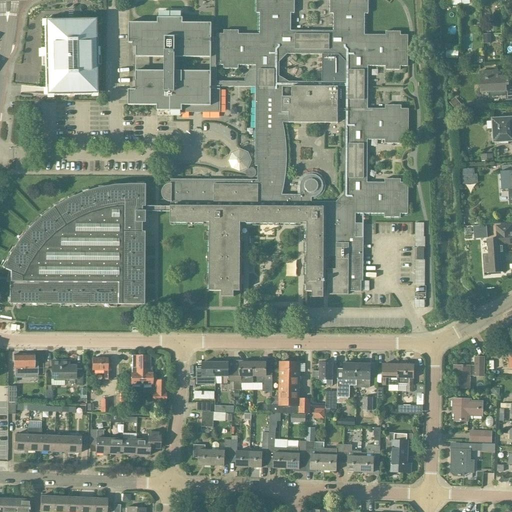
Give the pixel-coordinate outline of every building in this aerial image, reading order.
[(224,34),(216,34),(216,38),(212,38),(212,23),(183,23),(183,18),(158,17),(158,23),(129,22),(129,43),(133,43),(133,48),(136,48),(136,57),(165,57),(165,71),(136,71),(136,90),(129,90),(129,105),(133,105),(144,105),(157,105),(157,110),(218,111),(218,90),(221,90),(221,87),(256,87),(255,154),(255,166),(258,166),(258,169),(254,169),(253,169),(253,177),(254,177),(258,177),(258,180),(181,179),(181,180),(182,180),(182,184),(172,184),(169,184),(165,186),(163,189),(162,192),(162,196),(164,199),(167,201),(171,202),(171,223),(204,224),(204,222),(210,222),(209,291),(222,291),(222,297),(234,297),(234,291),(240,291),(241,223),(247,223),(247,224),(301,224),(301,223),(307,223),(307,292),(313,292),(313,297),(324,297),(324,291),(328,291),(328,294),(349,295),(349,292),(362,292),(362,283),(362,276),(362,244),(362,243),(362,224),(356,224),(356,214),(385,214),(385,217),(401,217),(401,214),(408,214),(409,183),(401,183),(401,179),(385,179),(385,182),(368,182),(368,140),(385,140),(385,144),(401,144),(401,140),(409,140),(409,109),(402,109),(402,105),(386,105),(385,109),(368,109),(368,66),(386,66),(386,70),(401,70),(401,66),(408,66),(408,35),(401,35),(401,31),(386,31),(386,35),(365,35),(365,14),(369,14),(368,0),(330,0),(330,14),(334,14),(334,31),(291,31),(291,13),(295,13),(294,0),(256,0),(256,13),(260,13),(260,34),(239,34),(239,30),(224,30),(224,34)] [(98,87),(98,65),(97,26),(96,18),(89,19),(89,18),(52,19),(52,20),(52,26),(45,27),(46,96),(90,95),(98,95),(98,87)] [(446,58),(459,58),(459,49),(446,49),(446,58)] [(497,71),(480,72),(481,93),(505,91),(506,100),(511,99),(511,79),(508,80),(508,77),(498,77),(497,71)] [(493,135),(492,137),(492,138),(493,139),(494,142),(501,142),(501,144),(508,144),(508,142),(511,141),(511,117),(492,119),(493,135)] [(511,165),(500,166),(502,190),(511,188),(511,165)] [(473,168),(462,169),(462,184),(477,183),(477,174),(474,174),(473,168)] [(10,281),(9,288),(9,304),(144,305),(144,231),(141,231),(142,222),(144,222),(144,210),(142,210),(142,206),(144,206),(145,185),(130,185),(115,187),(98,190),(83,195),(68,201),(54,209),(41,219),(29,230),(19,242),(10,254),(3,268),(10,273),(10,281)] [(511,229),(511,225),(497,226),(498,240),(487,240),(488,255),(484,255),(485,273),(506,271),(504,245),(511,244),(511,229)] [(39,364),(33,364),(33,355),(13,355),(13,368),(17,368),(17,376),(27,376),(27,374),(39,375),(39,364)] [(152,385),(152,384),(155,384),(155,393),(152,393),(152,402),(165,402),(165,394),(164,394),(164,381),(159,381),(159,380),(152,380),(152,374),(151,374),(151,368),(149,367),(149,356),(132,356),(132,374),(131,374),(131,380),(131,385),(152,385)] [(475,366),(470,366),(454,366),(454,389),(469,389),(470,373),(475,373),(475,376),(484,377),(484,358),(475,358),(475,366)] [(91,359),(91,371),(103,371),(103,381),(110,381),(110,368),(107,368),(107,359),(91,359)] [(64,378),(64,384),(74,384),(74,385),(83,385),(83,370),(69,370),(69,362),(49,362),(49,378),(51,378),(64,378)] [(216,376),(216,362),(203,362),(203,370),(196,371),(197,382),(203,382),(203,376),(204,376),(216,376)] [(228,362),(216,362),(216,376),(221,376),(221,384),(227,384),(227,390),(235,390),(235,370),(228,370),(228,362)] [(242,383),(254,383),(254,362),(240,362),(240,370),(235,370),(235,390),(242,390),(242,383)] [(266,362),(254,362),(254,383),(266,383),(266,384),(264,386),(264,392),(272,392),(272,370),(266,370),(266,362)] [(299,414),(300,399),(301,363),(281,362),(279,405),(273,405),(272,413),(299,414)] [(333,386),(333,363),(320,363),(320,371),(312,371),(312,379),(328,379),(328,385),(333,386)] [(357,380),(358,364),(345,364),(344,380),(338,380),(338,397),(350,398),(350,385),(357,386),(357,380)] [(371,364),(358,364),(357,380),(364,380),(364,388),(370,388),(370,381),(371,381),(371,364)] [(398,383),(399,365),(384,364),(383,378),(384,378),(384,385),(398,385),(398,383)] [(414,365),(399,365),(398,383),(407,384),(407,392),(413,392),(413,384),(414,384),(414,365)] [(8,403),(16,403),(17,388),(9,388),(8,403)] [(195,391),(195,399),(215,399),(215,391),(195,391)] [(337,409),(337,392),(327,391),(326,409),(337,409)] [(372,411),(373,398),(364,398),(363,411),(372,411)] [(312,400),(300,399),(299,414),(311,414),(312,400)] [(471,400),(453,400),(453,410),(455,410),(455,421),(468,422),(468,415),(473,415),(473,416),(482,416),(482,403),(471,402),(471,400)] [(197,402),(197,411),(211,411),(211,403),(197,402)] [(7,410),(7,411),(7,414),(8,414),(15,414),(16,411),(16,403),(8,403),(8,410),(7,410)] [(315,410),(315,419),(323,419),(323,410),(315,410)] [(214,413),(202,412),(202,427),(213,427),(214,413)] [(124,423),(124,417),(124,414),(112,414),(112,422),(124,423)] [(316,440),(316,427),(307,427),(307,440),(316,440)] [(27,430),(27,436),(27,452),(40,452),(40,437),(41,431),(27,430)] [(103,430),(91,430),(90,441),(96,441),(96,452),(96,454),(109,455),(109,439),(103,438),(103,430)] [(493,431),(470,431),(470,442),(492,443),(493,431)] [(137,440),(136,456),(149,457),(150,449),(159,449),(160,433),(148,432),(148,440),(137,440)] [(262,452),(250,452),(249,467),(262,468),(262,460),(268,460),(269,433),(263,433),(262,452)] [(275,433),(269,433),(268,460),(275,460),(274,468),(287,469),(288,447),(287,447),(287,448),(275,447),(275,433)] [(390,442),(393,442),(391,472),(411,473),(411,463),(407,463),(408,442),(403,442),(404,434),(390,433),(390,442)] [(27,452),(27,436),(14,436),(13,451),(27,452)] [(54,437),(40,437),(40,452),(53,453),(54,437)] [(54,437),(53,453),(66,453),(67,438),(54,437)] [(80,438),(67,438),(66,453),(80,454),(80,438)] [(109,439),(109,455),(122,456),(123,439),(109,439)] [(136,456),(137,440),(123,439),(122,456),(136,456)] [(213,445),(213,450),(212,466),(225,466),(225,458),(231,458),(232,440),(226,440),(225,451),(220,451),(220,446),(220,445),(219,444),(218,444),(217,443),(216,443),(215,443),(214,444),(213,444),(213,445)] [(237,467),(249,467),(250,452),(237,451),(238,440),(232,440),(231,458),(237,459),(237,467)] [(300,461),(306,461),(307,442),(299,441),(299,448),(288,447),(287,469),(299,469),(300,461)] [(315,442),(307,442),(306,461),(312,462),(311,470),(324,470),(325,448),(315,448),(315,442)] [(199,465),(212,466),(213,450),(205,450),(206,445),(194,444),(194,458),(199,459),(199,465)] [(337,463),(343,463),(344,445),(337,444),(337,449),(325,448),(324,470),(337,471),(337,463)] [(473,444),(460,444),(460,450),(452,450),(452,472),(455,473),(455,475),(458,475),(458,476),(461,476),(464,476),(464,473),(474,473),(474,461),(470,461),(470,451),(482,451),(482,444),(473,444)] [(352,445),(344,445),(343,463),(349,463),(348,471),(361,472),(362,453),(362,452),(352,451),(352,445)] [(367,453),(362,453),(361,472),(374,472),(374,464),(380,465),(381,445),(367,445),(367,453)] [(52,511),(53,498),(40,498),(38,511),(52,511)] [(65,511),(66,499),(53,498),(52,511),(65,511)] [(79,511),(80,499),(66,499),(65,511),(79,511)] [(92,511),(93,500),(80,499),(79,511),(92,511)] [(1,511),(14,511),(15,500),(1,500),(1,511)] [(27,511),(28,501),(15,500),(14,511),(27,511)] [(106,511),(107,500),(93,500),(92,511),(106,511)]
